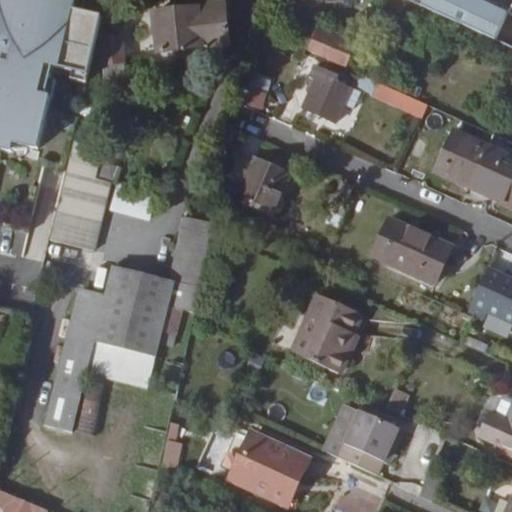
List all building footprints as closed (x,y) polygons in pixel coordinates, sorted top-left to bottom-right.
[(0,151),(10,154),(12,146),(29,150),(36,151),(50,99),(45,99),(49,84),(50,79),(44,77),(46,68),(61,71),(65,72),(75,75),(89,78),(103,20),(90,16),(74,13),(76,6),(58,2),(58,0),(39,0),(14,3),(11,12),(4,10),(0,9),(0,151)] [(424,0),(422,8),(462,27),(476,0),(424,0)] [(487,0),(476,0),(462,27),(495,42),(511,14),(487,0)] [(5,4),(4,10),(11,12),(14,3),(5,4)] [(160,53),(230,45),(226,6),(155,13),(160,53)] [(296,45),(309,51),(319,27),(306,22),(296,45)] [(319,27),(309,51),(346,68),(357,42),(319,27)] [(105,85),(127,84),(124,38),(102,39),(105,85)] [(315,65),(309,77),(316,80),(304,109),(336,124),(345,105),(355,109),(362,92),(337,81),(340,76),(315,65)] [(58,81),(61,71),(46,68),(44,77),(50,79),(58,81)] [(86,88),(89,78),(75,75),(65,72),(62,82),(72,85),(86,88)] [(247,72),(240,102),(261,107),(269,78),(247,72)] [(362,75),(357,87),(423,119),(429,105),(362,75)] [(56,86),(49,84),(45,99),(50,99),(53,100),(56,86)] [(511,160),(452,133),(436,169),(511,203),(511,160)] [(113,184),(99,180),(97,179),(104,148),(75,142),(52,241),(96,251),(113,184)] [(27,160),(29,150),(12,146),(10,154),(27,160)] [(232,149),(224,177),(240,185),(235,196),(272,213),(289,175),(232,149)] [(104,163),(99,180),(113,184),(117,185),(122,168),(104,163)] [(158,193),(118,183),(111,212),(151,222),(158,193)] [(162,332),(177,335),(183,310),(195,313),(214,225),(185,219),(170,282),(114,268),(105,299),(80,292),(45,426),(73,433),(73,431),(88,374),(148,388),(159,345),(162,332)] [(391,219),(374,257),(436,285),(453,247),(391,219)] [(487,312),(511,323),(511,278),(489,269),(468,312),(483,319),(487,312)] [(289,352),(295,355),(321,296),(316,294),(289,352)] [(321,296),(295,355),(340,374),(358,335),(354,334),(363,314),(321,296)] [(193,321),(188,344),(220,358),(229,338),(193,321)] [(174,349),(177,335),(162,332),(159,345),(174,349)] [(106,380),(88,375),(73,431),(92,437),(106,380)] [(346,403),(324,452),(339,459),(361,409),(346,403)] [(511,404),(506,418),(490,411),(479,436),(511,451),(511,404)] [(361,409),(339,459),(380,477),(386,463),(402,430),(361,409)] [(407,432),(402,430),(386,463),(392,466),(407,432)] [(253,432),(230,481),(284,506),(297,478),(301,480),(311,459),(253,432)] [(166,447),(162,466),(174,472),(178,449),(166,447)] [(432,473),(422,496),(434,502),(444,479),(432,473)] [(47,511),(48,511),(0,490),(0,505),(9,509),(7,511),(47,511)]
